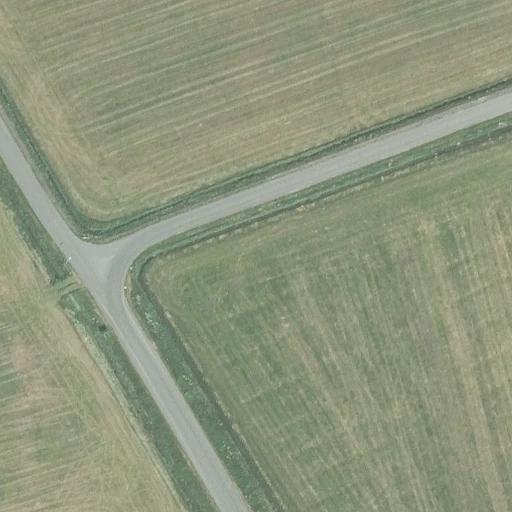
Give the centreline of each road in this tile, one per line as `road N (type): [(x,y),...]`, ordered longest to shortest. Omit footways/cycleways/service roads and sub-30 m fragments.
road 1 (unclassified): [(83,262),(511,102)]
road 2 (tertiary): [(228,511),(83,262)]
road 3 (tertiary): [(83,262),(0,131)]
